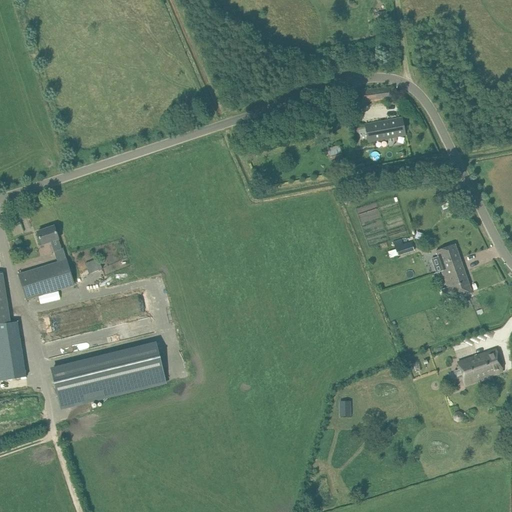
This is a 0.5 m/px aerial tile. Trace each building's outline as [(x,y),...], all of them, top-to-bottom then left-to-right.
[(393,98),(390,87),(359,90),(361,101),(393,98)] [(365,125),(368,142),(405,135),(401,118),(365,125)] [(331,160),(342,157),(339,146),(328,149),(331,160)] [(450,194),(445,196),(451,211),(453,215),(458,212),(450,194)] [(50,242),(58,263),(18,275),(26,299),(36,296),(74,284),(62,249),(61,249),(58,239),(57,236),(54,227),(37,232),(41,245),(50,242)] [(400,240),(393,242),(398,257),(403,255),(408,254),(415,251),(411,242),(408,243),(402,245),(401,242),(400,240)] [(445,248),(435,251),(442,271),(441,271),(441,272),(462,264),(454,244),(450,246),(445,248)] [(100,258),(87,262),(90,273),(103,269),(100,258)] [(462,264),(441,272),(447,288),(441,290),(445,300),(471,291),(462,264)] [(9,323),(1,274),(0,273),(0,380),(26,377),(17,322),(9,323)] [(166,382),(157,345),(51,371),(60,408),(166,382)] [(462,378),(464,385),(479,380),(482,389),(494,384),(492,376),(502,372),(496,349),(491,351),(457,363),(459,370),(462,378)] [(350,402),(339,402),(339,417),(351,416),(350,402)] [(453,416),(454,420),(457,423),(462,421),(464,417),(463,413),(459,411),(454,413),(453,416)]
